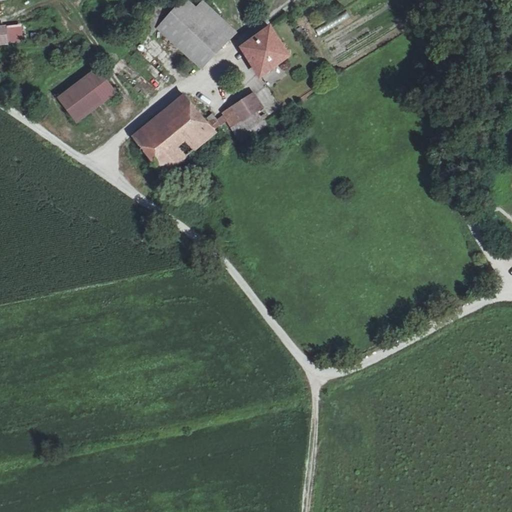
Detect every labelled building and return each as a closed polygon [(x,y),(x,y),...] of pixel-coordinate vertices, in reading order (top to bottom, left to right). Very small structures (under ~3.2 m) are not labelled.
[(152,37),(159,29),(176,11),(164,0),(140,26),(152,37)] [(202,69),(231,39),(210,20),(215,14),(202,2),(197,8),(187,0),(186,0),(176,11),(159,29),(202,69)] [(210,20),(231,39),(236,33),(215,14),(210,20)] [(309,30),(314,38),(339,24),(333,15),(309,30)] [(244,48),(262,76),(290,57),(272,28),(244,48)] [(142,72),(154,80),(160,72),(149,63),(142,72)] [(59,98),(78,124),(119,94),(99,67),(59,98)] [(224,114),(232,127),(233,127),(238,137),(264,121),(260,114),(265,110),(256,94),(224,114)] [(134,137),(166,175),(217,133),(212,127),(219,121),(213,114),(205,120),(185,96),(134,137)]
